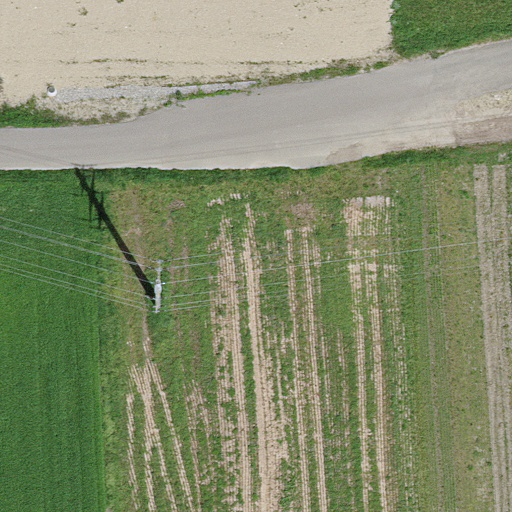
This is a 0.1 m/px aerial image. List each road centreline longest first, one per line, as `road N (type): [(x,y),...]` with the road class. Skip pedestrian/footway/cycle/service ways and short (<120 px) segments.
road 1 (track): [(224,139),(511,124)]
road 2 (residential): [(0,150),(106,151),(224,139)]
